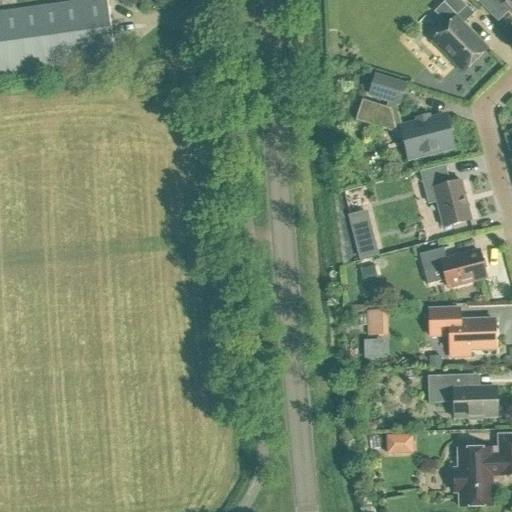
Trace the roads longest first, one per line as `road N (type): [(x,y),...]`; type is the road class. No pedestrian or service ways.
road 1 (tertiary): [(307,511),(269,0)]
road 2 (residential): [(511,77),(480,106),(511,233)]
